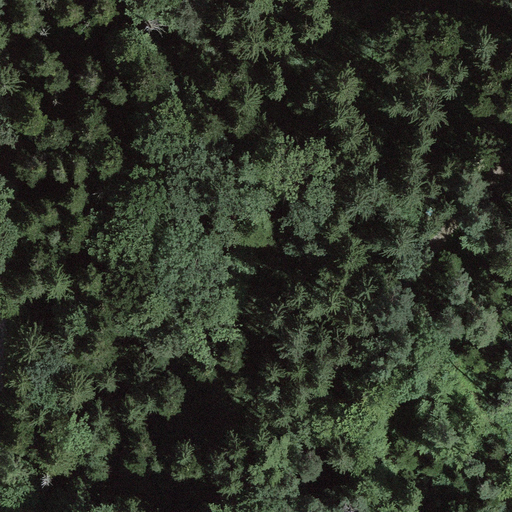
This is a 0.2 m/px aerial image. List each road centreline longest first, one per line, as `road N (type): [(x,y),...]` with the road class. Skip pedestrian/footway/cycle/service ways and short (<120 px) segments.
road 1 (track): [(12,511),(0,460),(7,0)]
road 2 (track): [(511,147),(206,511)]
